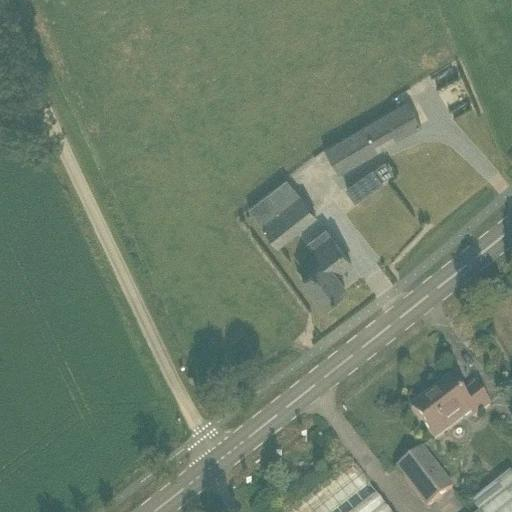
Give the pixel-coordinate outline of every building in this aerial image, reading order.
[(406,101),(324,149),(338,174),(420,126),(406,101)] [(382,182),(382,181),(390,175),(382,163),(373,169),(372,168),(345,188),(355,202),(382,182)] [(316,219),(295,191),(278,204),(270,193),(250,208),(279,247),(316,219)] [(323,261),(302,278),(321,304),(344,287),(336,275),(351,263),(328,235),(312,247),(323,261)] [(426,398),(411,410),(435,440),(470,413),(473,417),(489,405),(475,386),(461,397),(449,381),(448,381),(451,385),(429,402),(426,398)] [(421,449),(396,468),(427,508),(452,488),(421,449)] [(387,511),(352,466),(292,511),(387,511)] [(511,511),(511,476),(509,473),(470,504),(476,511),(511,511)]
